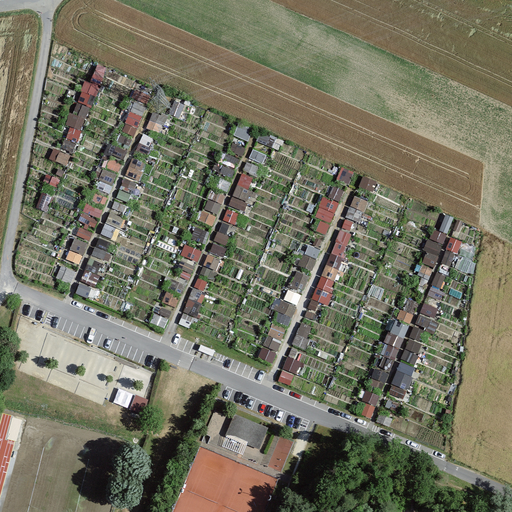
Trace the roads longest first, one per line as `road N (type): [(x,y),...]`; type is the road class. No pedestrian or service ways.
road 1 (unclassified): [(511,494),(1,283)]
road 2 (unclassified): [(48,0),(1,283)]
